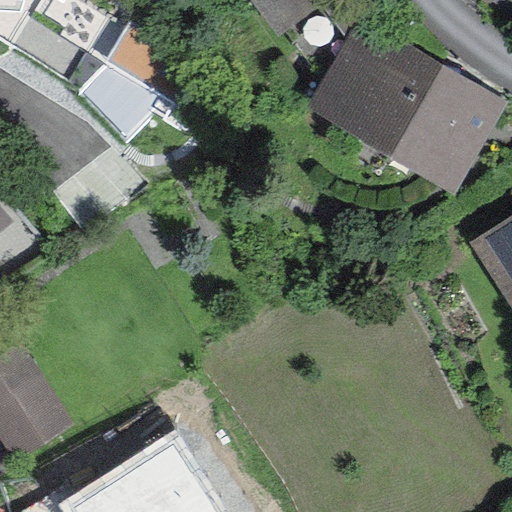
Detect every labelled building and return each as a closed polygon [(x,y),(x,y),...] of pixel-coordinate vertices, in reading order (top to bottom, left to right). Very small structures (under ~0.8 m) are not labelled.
[(0,0),(0,40),(24,0),(0,0)] [(249,0),(277,37),(326,0),(249,0)] [(123,135),(161,97),(188,49),(132,18),(105,66),(80,91),(123,135)] [(454,193),(506,96),(387,32),(379,47),(350,31),(306,114),(454,193)] [(0,232),(13,221),(0,205),(0,232)] [(511,310),(511,213),(468,242),(511,310)] [(76,422),(21,341),(0,355),(0,431),(20,460),(76,422)] [(220,511),(175,435),(155,447),(146,431),(103,456),(99,450),(17,499),(24,511),(220,511)]
